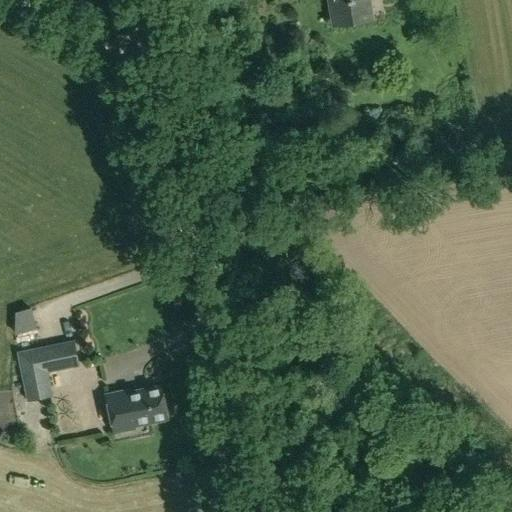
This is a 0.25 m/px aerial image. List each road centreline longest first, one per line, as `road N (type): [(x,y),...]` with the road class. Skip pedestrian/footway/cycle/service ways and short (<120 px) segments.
road 1 (unclassified): [(262,511),(150,0)]
road 2 (track): [(511,149),(273,192)]
